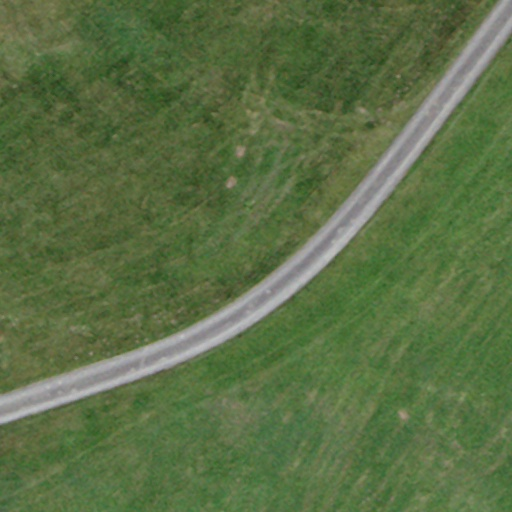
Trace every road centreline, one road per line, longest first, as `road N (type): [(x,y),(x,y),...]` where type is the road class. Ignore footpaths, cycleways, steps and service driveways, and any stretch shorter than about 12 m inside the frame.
road 1 (unclassified): [(511,5),(345,225),(242,313),(171,355)]
road 2 (track): [(0,413),(171,355)]
